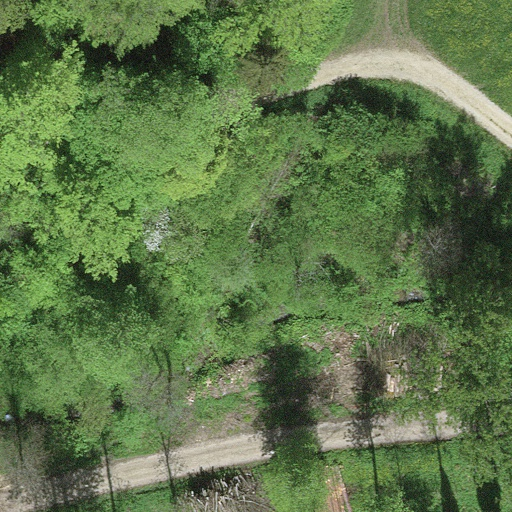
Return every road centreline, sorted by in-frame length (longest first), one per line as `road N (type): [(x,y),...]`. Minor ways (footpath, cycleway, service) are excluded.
road 1 (track): [(0,506),(245,447),(511,416)]
road 2 (track): [(0,136),(74,130),(395,70)]
road 3 (track): [(511,145),(441,89),(395,70)]
